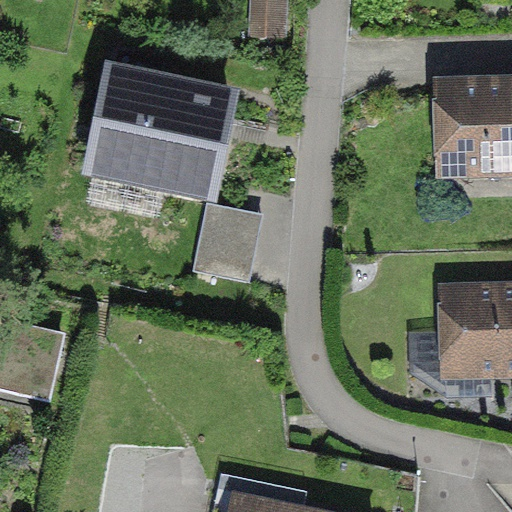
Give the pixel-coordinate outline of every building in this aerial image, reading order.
[(287,0),(254,0),(254,39),(287,39),(287,0)] [(231,100),(116,76),(97,170),(211,194),(231,100)] [(511,87),(440,89),(443,170),(511,168),(511,87)] [(263,217),(210,207),(197,273),(249,283),(263,217)] [(511,291),(446,293),(448,374),(511,371),(511,291)] [(63,338),(15,327),(5,366),(54,377),(63,338)] [(292,511),(219,497),(216,511),(292,511)]
